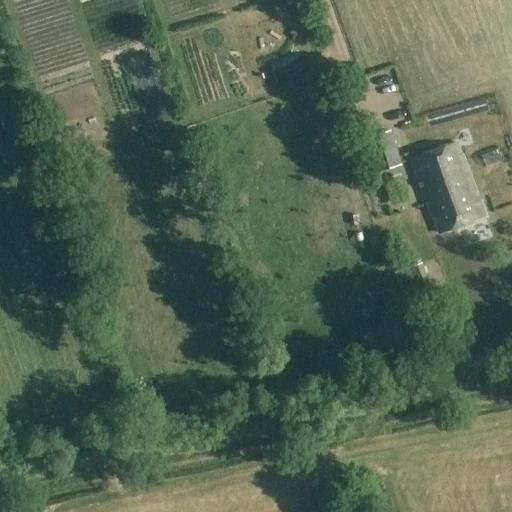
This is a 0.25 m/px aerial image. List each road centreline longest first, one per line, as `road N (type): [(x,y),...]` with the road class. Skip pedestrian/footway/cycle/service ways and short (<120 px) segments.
road 1 (track): [(511,378),(0,482)]
road 2 (track): [(327,0),(375,121)]
